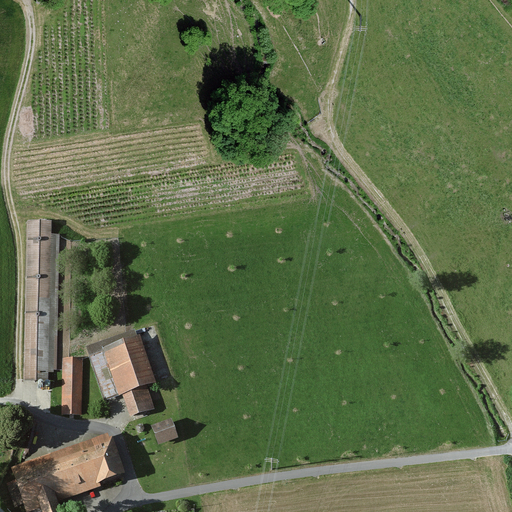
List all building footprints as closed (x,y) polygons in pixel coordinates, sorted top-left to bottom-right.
[(52,224),(26,224),(21,379),(47,380),(52,224)] [(142,335),(106,348),(132,418),(158,408),(149,386),(160,382),(142,335)] [(82,359),(62,359),(60,416),(80,417),(82,359)] [(187,416),(176,427),(183,434),(194,423),(187,416)] [(170,420),(149,428),(156,446),(176,439),(170,420)] [(112,432),(13,467),(28,511),(127,476),(112,432)]
